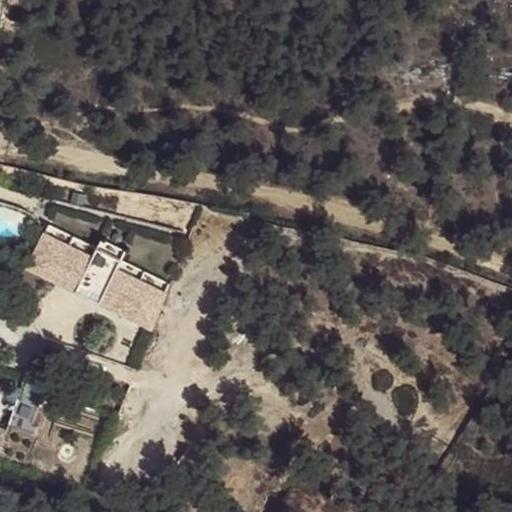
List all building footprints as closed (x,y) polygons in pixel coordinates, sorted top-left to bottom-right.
[(46,232),(93,256),(97,247),(50,223),(46,232)] [(159,320),(169,294),(116,267),(121,258),(97,247),(93,256),(46,232),(33,258),(82,282),(86,273),(109,284),(104,293),(159,320)] [(97,247),(121,258),(125,249),(102,238),(97,247)] [(104,293),(109,284),(86,273),(82,282),(33,258),(29,267),(155,329),(159,320),(104,293)] [(116,267),(169,294),(173,284),(121,258),(116,267)] [(51,373),(29,366),(8,425),(30,433),(51,373)] [(0,447),(5,449),(11,428),(0,424),(0,447)]
